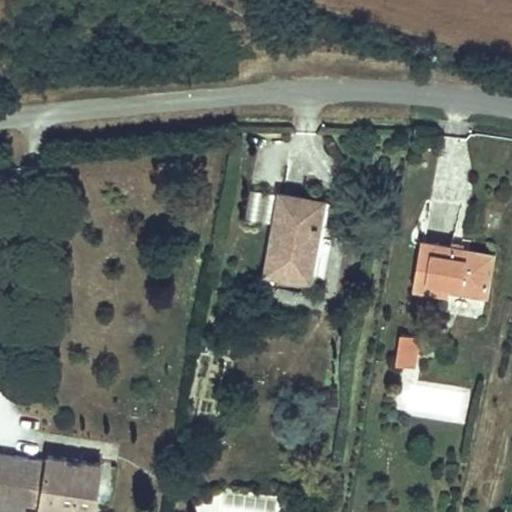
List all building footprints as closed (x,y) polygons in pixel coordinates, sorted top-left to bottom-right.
[(279,195),(265,273),(309,280),(323,201),(279,195)] [(450,288),(486,294),(493,253),(420,241),(413,287),(448,294),(450,288)] [(413,339),(399,337),(394,370),(402,371),(404,357),(411,358),(413,339)] [(409,372),(411,358),(404,357),(402,371),(409,372)] [(0,506),(17,509),(36,511),(44,460),(0,453),(0,506)] [(44,460),(36,511),(40,511),(89,511),(97,461),(45,454),(44,460)]
